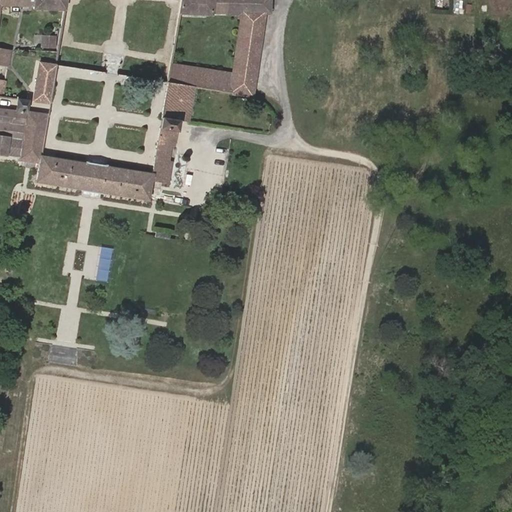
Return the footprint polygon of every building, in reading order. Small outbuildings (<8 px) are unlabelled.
[(64,0),(0,0),(0,94),(3,95),(10,50),(0,48),(0,20),(3,5),(34,5),(33,8),(63,9),(64,0)] [(96,164),(40,155),(45,116),(25,112),(26,104),(26,101),(17,100),(17,104),(16,111),(0,108),(0,153),(28,157),(39,158),(36,181),(92,190),(148,199),(150,183),(167,185),(171,158),(168,157),(169,147),(173,148),(178,119),(187,120),(193,86),(230,91),(231,84),(253,87),(264,15),(268,15),(269,0),(180,0),(179,12),(239,15),(230,72),(172,65),(169,82),(168,82),(160,126),(151,173),(96,164)] [(36,35),(35,48),(56,48),(57,35),(36,35)] [(53,66),(38,65),(33,98),(46,100),(53,66)] [(155,228),(154,239),(170,240),(171,230),(155,228)] [(103,248),(96,279),(107,282),(114,250),(103,248)]
